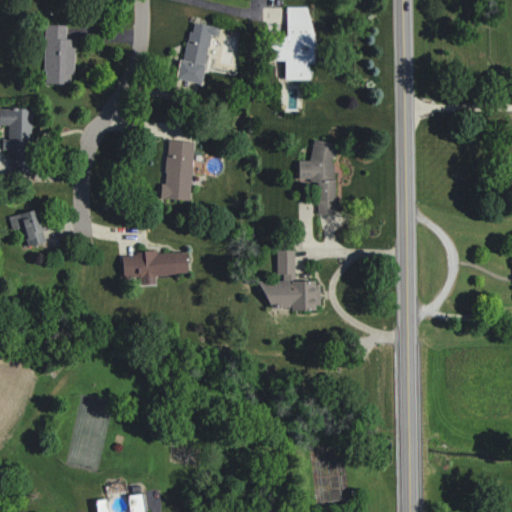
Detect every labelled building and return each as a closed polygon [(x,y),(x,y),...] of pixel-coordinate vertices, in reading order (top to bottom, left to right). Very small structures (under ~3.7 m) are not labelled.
[(285,5),(285,34),(267,34),(267,60),(282,60),(282,79),(309,79),(309,6),(285,5)] [(211,25),(190,20),(181,59),(176,58),(172,78),(199,84),(211,25)] [(70,82),(71,38),(63,37),(63,23),(42,23),(41,81),(70,82)] [(0,123),(5,124),(5,138),(0,137),(0,144),(26,144),(26,106),(0,106),(0,123)] [(191,141),(165,139),(163,183),(157,183),(157,197),(188,198),(191,141)] [(315,212),(332,212),(332,141),(309,141),(309,160),(296,160),(296,178),(315,178),(315,212)] [(42,242),(36,207),(16,211),(21,246),(42,242)] [(184,272),(183,249),(130,252),(131,273),(135,273),(136,286),(153,285),(153,273),(184,272)] [(292,249),(274,249),(274,278),(259,279),(260,307),(317,307),(316,280),(293,280),(292,249)] [(94,511),(141,511),(138,491),(124,493),(126,511),(107,511),(105,496),(93,498),(94,511)]
